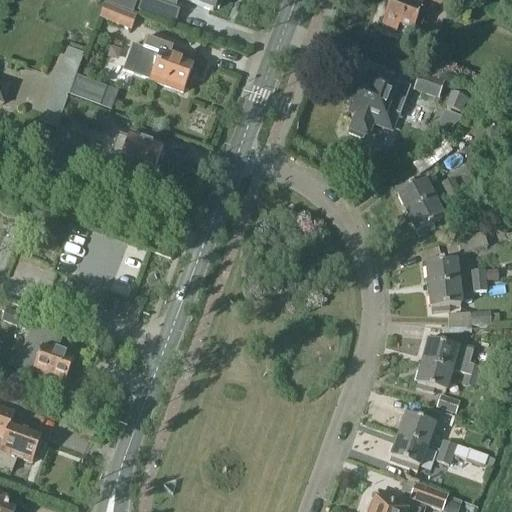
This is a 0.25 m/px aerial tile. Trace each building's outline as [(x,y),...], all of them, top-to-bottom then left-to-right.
[(143,0),(139,12),(173,25),(181,4),(180,4),(181,0),(212,12),(214,9),(218,9),(222,0),(221,0),(143,0)] [(407,4),(395,0),(391,0),(382,26),(397,32),(399,26),(413,32),(415,26),(421,28),(426,16),(420,14),(422,8),(407,3),(407,4)] [(424,0),(425,0),(450,10),(454,0),(424,0)] [(99,19),(131,30),(135,18),(104,6),(99,19)] [(149,80),(149,81),(182,94),(184,91),(186,92),(190,81),(188,79),(192,67),(172,60),(176,49),(146,37),(141,50),(133,47),(123,71),(149,80)] [(67,50),(66,49),(38,124),(56,131),(57,128),(56,128),(68,96),(75,78),(83,56),(80,55),(82,50),(69,45),(67,50)] [(359,82),(347,116),(353,118),(347,133),(368,141),(373,128),(392,135),(398,120),(402,121),(414,88),(369,71),(364,84),(359,82)] [(439,101),(445,83),(420,74),(414,92),(439,101)] [(75,78),(68,96),(111,112),(117,94),(78,79),(75,78)] [(0,104),(3,106),(9,87),(0,83),(0,104)] [(450,95),(445,110),(462,116),(467,101),(450,95)] [(58,129),(43,169),(69,179),(84,139),(58,129)] [(116,135),(107,160),(152,177),(153,173),(156,172),(159,166),(157,162),(162,150),(128,137),(128,139),(116,135)] [(459,189),(454,179),(440,186),(445,196),(459,189)] [(412,183),(395,191),(396,195),(406,215),(435,201),(425,180),(414,186),(412,183)] [(464,199),(459,189),(445,196),(450,205),(464,199)] [(435,201),(406,215),(417,235),(419,239),(435,231),(433,227),(445,221),(435,201)] [(483,232),(479,220),(456,226),(460,239),(483,232)] [(484,235),(460,242),(456,243),(459,255),(487,247),(484,235)] [(426,262),(426,266),(428,289),(457,286),(460,285),(457,285),(455,263),(444,264),(444,260),(426,262)] [(497,271),(470,274),(471,284),(486,282),(486,283),(498,281),(497,271)] [(457,286),(428,289),(431,311),(432,315),(450,313),(450,309),(460,308),(459,296),(487,293),(486,283),(486,282),(471,284),(460,285),(457,286)] [(6,308),(1,321),(27,331),(32,319),(6,308)] [(495,315),(490,315),(470,316),(471,327),(496,326),(495,315)] [(32,326),(15,370),(23,373),(34,377),(66,387),(67,384),(68,383),(71,382),(73,376),(71,373),(75,361),(57,355),(64,338),(32,326)] [(428,343),(422,365),(451,372),(453,373),(464,376),(479,380),(481,370),(470,367),(473,353),(447,345),(447,344),(430,339),(428,343)] [(422,365),(417,387),(416,391),(433,396),(434,392),(445,394),(451,372),(422,365)] [(464,376),(461,387),(476,390),(476,388),(482,390),(484,382),(479,380),(464,376)] [(456,416),(460,405),(440,398),(437,409),(456,416)] [(0,438),(5,440),(0,454),(0,469),(12,474),(17,459),(32,465),(34,462),(36,461),(38,455),(37,452),(41,440),(10,429),(15,415),(0,410),(0,438)] [(408,414),(406,417),(399,439),(428,450),(436,428),(423,424),(425,420),(408,414)] [(390,464),(407,470),(408,466),(421,471),(428,450),(399,439),(391,460),(390,464)] [(443,443),(439,453),(453,459),(474,466),(475,463),(486,467),(488,459),(457,448),(443,443)] [(436,463),(449,468),(453,459),(439,453),(436,463)] [(443,511),(448,498),(416,486),(410,502),(437,511),(443,511)] [(372,511),(423,511),(425,511),(394,500),(378,494),(372,511)] [(0,511),(15,511),(16,511),(6,508),(9,500),(0,496),(0,511)]
